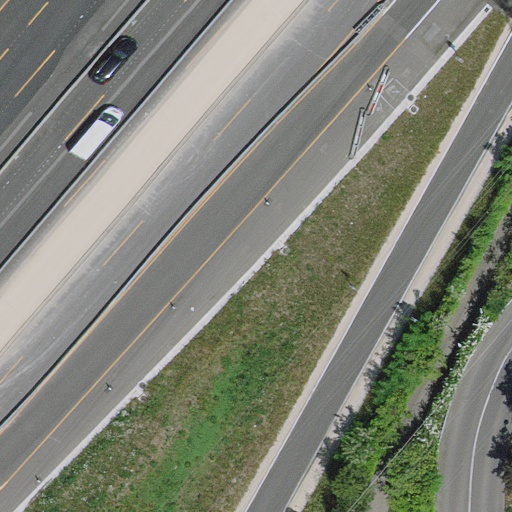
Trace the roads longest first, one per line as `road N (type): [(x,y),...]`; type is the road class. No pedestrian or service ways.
road 1 (motorway): [(0,480),(434,0)]
road 2 (motorway): [(276,511),(511,86)]
road 3 (motorway): [(0,258),(234,0)]
road 4 (motorway): [(96,0),(0,112)]
